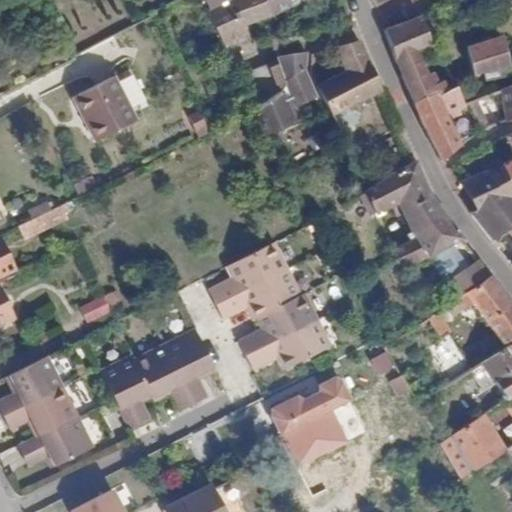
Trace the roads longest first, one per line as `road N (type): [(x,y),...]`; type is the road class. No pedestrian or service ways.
road 1 (residential): [(511,277),(429,170),(358,0)]
road 2 (residential): [(3,511),(227,406)]
